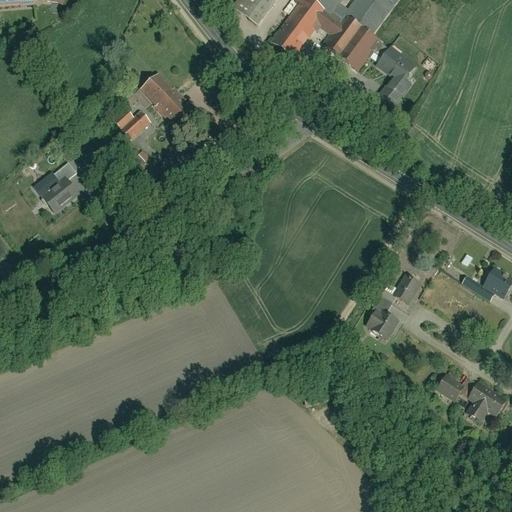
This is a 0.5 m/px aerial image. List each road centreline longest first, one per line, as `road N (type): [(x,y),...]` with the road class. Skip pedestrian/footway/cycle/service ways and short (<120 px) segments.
road 1 (residential): [(0,313),(255,166),(309,123)]
road 2 (tertiary): [(309,123),(511,249)]
road 3 (tertiary): [(188,0),(261,92),(309,123)]
